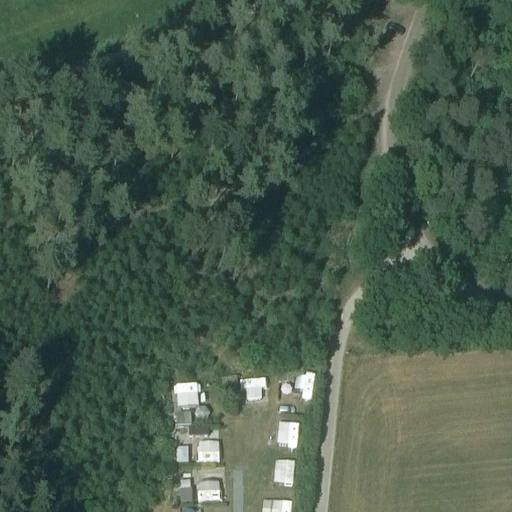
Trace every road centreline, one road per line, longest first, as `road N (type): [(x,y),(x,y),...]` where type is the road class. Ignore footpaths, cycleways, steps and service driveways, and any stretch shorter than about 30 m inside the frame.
road 1 (track): [(380,133),(329,145),(244,199),(204,213),(52,238),(0,228)]
road 2 (unclassified): [(413,241),(356,301),(339,333),(318,511)]
road 3 (track): [(262,0),(0,92)]
road 4 (unclassified): [(420,0),(378,142),(413,241)]
road 5 (unclassified): [(413,241),(470,296),(511,317)]
